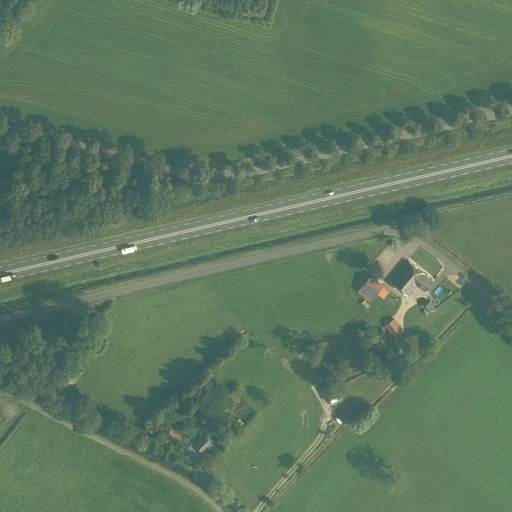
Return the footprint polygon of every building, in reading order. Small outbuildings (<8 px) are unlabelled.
[(409,280),(418,268),(408,260),(390,281),(407,295),(415,285),(409,280)] [(424,273),(418,268),(409,280),(415,285),(416,284),(424,290),(432,280),(424,274),(424,273)] [(360,279),(364,282),(360,287),(373,297),(384,284),(371,273),(370,274),(367,271),(360,279)] [(402,329),(394,318),(385,324),(393,336),(402,329)] [(62,375),(73,383),(82,372),(71,363),(62,375)] [(318,388),(326,401),(337,394),(336,391),(338,390),(332,380),(318,388)] [(170,450),(189,429),(176,416),(174,418),(167,411),(163,415),(167,419),(163,424),(159,420),(154,425),(161,432),(156,437),(170,450)] [(203,455),(216,441),(203,428),(189,442),(203,455)]
